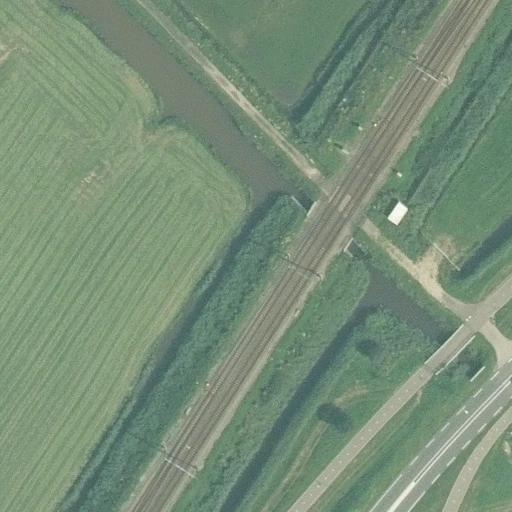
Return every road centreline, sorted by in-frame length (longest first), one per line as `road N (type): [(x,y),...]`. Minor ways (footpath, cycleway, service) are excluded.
road 1 (track): [(317,178),(140,0)]
road 2 (track): [(511,358),(365,225)]
road 3 (secondary): [(392,508),(511,378)]
